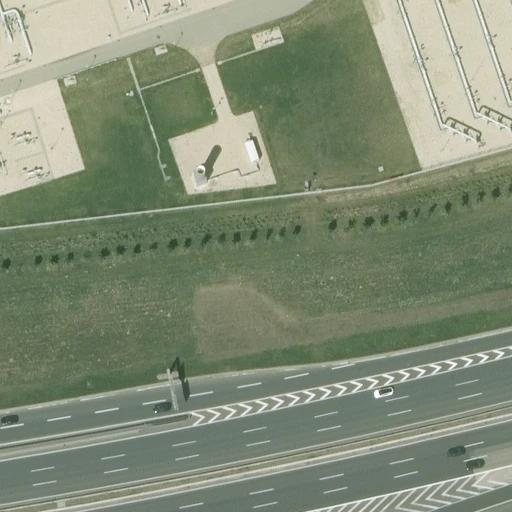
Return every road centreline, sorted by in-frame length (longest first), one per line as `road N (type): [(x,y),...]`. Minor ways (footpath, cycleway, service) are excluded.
road 1 (motorway): [(511,378),(323,424),(0,484)]
road 2 (motorway): [(511,337),(0,434)]
road 3 (motorway): [(197,511),(511,443)]
